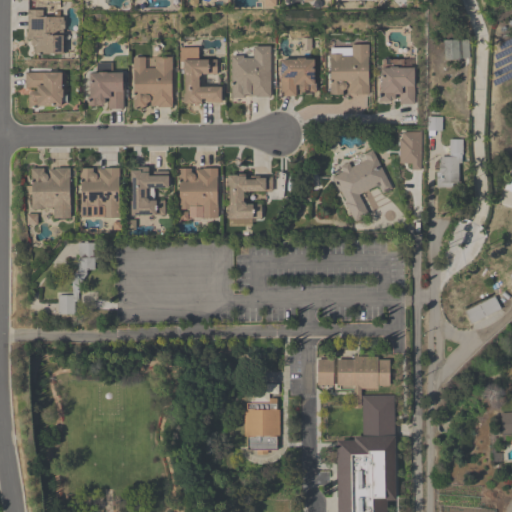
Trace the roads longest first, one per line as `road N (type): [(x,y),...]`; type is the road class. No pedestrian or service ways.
road 1 (residential): [(281,137),(1,139)]
road 2 (residential): [(2,0),(0,255)]
road 3 (residential): [(0,337),(16,511)]
road 4 (residential): [(428,511),(434,375)]
